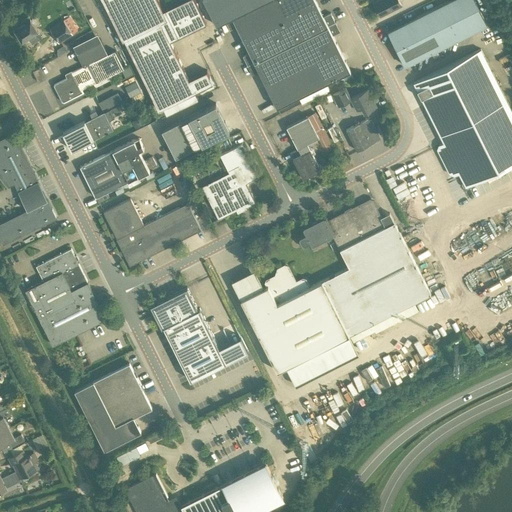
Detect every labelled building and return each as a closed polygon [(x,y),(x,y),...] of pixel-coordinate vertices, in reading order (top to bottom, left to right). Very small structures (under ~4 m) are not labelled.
[(163,10),(158,0),(102,0),(123,41),(125,40),(160,110),(214,83),(208,70),(190,79),(171,40),(177,37),(163,10)] [(194,0),(184,0),(163,10),(177,37),(206,23),(194,0)] [(203,0),(216,26),(225,21),(267,0),(203,0)] [(280,22),(269,0),(267,0),(225,21),(230,30),(237,27),(243,40),(280,22)] [(269,0),(280,22),(317,4),(314,0),(269,0)] [(401,5),(398,0),(379,0),(373,3),(380,16),(401,5)] [(474,0),(451,0),(443,4),(388,31),(395,44),(393,45),(397,54),(399,53),(405,66),(487,26),(474,0)] [(317,4),(280,22),(291,44),(335,22),(330,13),(323,17),(317,4)] [(14,31),(15,32),(14,34),(16,36),(18,37),(22,42),(28,38),(32,44),(41,38),(28,17),(22,21),(24,24),(14,31)] [(59,43),(73,34),(64,20),(50,29),(59,43)] [(280,22),(243,40),(250,53),(242,56),(247,66),(291,44),(280,22)] [(335,22),(291,44),(302,67),(313,89),(350,71),(332,35),(340,32),(335,22)] [(72,43),(76,53),(83,66),(72,71),(73,74),(54,84),(54,85),(62,101),(64,102),(83,92),(81,89),(93,83),(95,87),(109,80),(109,78),(108,77),(124,69),(115,51),(108,54),(96,31),(72,43)] [(302,67),(291,44),(247,66),(252,75),(259,72),(265,85),(302,67)] [(466,187),(511,164),(511,111),(481,49),(414,83),(444,143),(439,145),(437,150),(449,174),(454,176),(459,173),(466,187)] [(38,82),(44,79),(38,67),(32,70),(38,82)] [(302,67),(265,85),(276,107),(313,89),(302,67)] [(337,105),(350,98),(351,98),(346,87),(332,94),(337,105)] [(368,90),(351,98),(350,98),(357,111),(362,108),(365,113),(377,107),(368,90)] [(98,102),(103,111),(65,131),(68,138),(67,140),(69,143),(71,143),(75,149),(113,129),(109,120),(114,117),(110,109),(123,103),(117,92),(98,102)] [(164,133),(177,160),(232,134),(219,107),(164,133)] [(287,127),(298,149),(298,148),(307,144),(319,137),(321,136),(328,150),(332,148),(333,148),(331,144),(322,127),(315,113),(308,116),(287,127)] [(141,123),(138,117),(132,120),(135,126),(141,123)] [(369,117),(360,122),(346,129),(357,151),(380,139),(369,117)] [(339,137),(334,126),(330,128),(335,139),(339,137)] [(0,180),(1,182),(3,184),(5,185),(6,186),(8,187),(14,184),(27,209),(0,222),(0,238),(3,244),(56,217),(47,199),(38,182),(39,182),(14,133),(0,139),(0,180)] [(136,141),(114,151),(81,166),(96,198),(151,173),(150,171),(158,167),(154,158),(146,162),(141,152),(146,149),(141,139),(136,141)] [(293,159),(298,169),(303,178),(311,174),(314,173),(320,170),(315,160),(310,150),(307,144),(298,148),(301,154),(301,155),(293,159)] [(220,156),(228,173),(201,187),(218,219),(245,206),(246,207),(255,203),(246,184),(259,178),(242,145),(220,156)] [(202,172),(218,164),(214,156),(198,165),(202,172)] [(160,176),(164,185),(176,179),(172,170),(160,176)] [(130,266),(201,231),(188,204),(144,226),(131,199),(103,213),(130,266)] [(303,229),(306,234),(303,236),(301,237),(300,240),(300,243),(302,245),(305,246),(308,245),(310,244),(311,244),(326,237),(327,238),(333,235),(349,267),(322,281),(350,335),(431,294),(394,222),(385,226),(372,201),(370,200),(327,222),(325,218),(323,218),(304,228),(303,229)] [(53,345),(106,318),(77,259),(78,259),(76,255),(75,255),(71,248),(36,265),(43,280),(25,289),(53,345)] [(350,335),(322,281),(322,280),(309,287),(306,282),(304,281),(297,285),(287,267),(285,266),(279,269),(278,272),(281,278),(277,279),(276,278),(274,277),(268,281),(267,283),(268,286),(241,300),(278,372),(287,367),(297,386),(359,354),(350,335)] [(219,347),(199,308),(198,309),(187,287),(157,302),(158,304),(156,311),(154,312),(162,328),(164,327),(177,352),(190,380),(245,352),(248,351),(241,336),(219,347)] [(224,329),(220,332),(224,339),(228,336),(224,329)] [(129,363),(93,381),(75,390),(104,450),(141,432),(134,417),(152,408),(129,363)] [(0,411),(0,431),(9,427),(4,418),(10,414),(7,408),(0,411)] [(14,437),(9,427),(0,431),(0,446),(9,442),(12,447),(24,441),(21,434),(14,437)] [(151,444),(165,437),(163,432),(149,439),(151,444)] [(46,445),(41,447),(45,454),(50,452),(50,451),(47,444),(46,445)] [(8,474),(13,484),(21,480),(19,477),(33,471),(30,464),(37,461),(33,453),(26,456),(23,450),(9,457),(16,471),(8,474)] [(169,497),(156,473),(125,488),(136,511),(250,511),(284,495),(268,464),(221,488),(220,486),(183,505),(175,501),(169,497)] [(0,490),(13,484),(8,474),(1,478),(0,475),(0,490)] [(70,511),(74,509),(69,501),(65,504),(70,511)]
